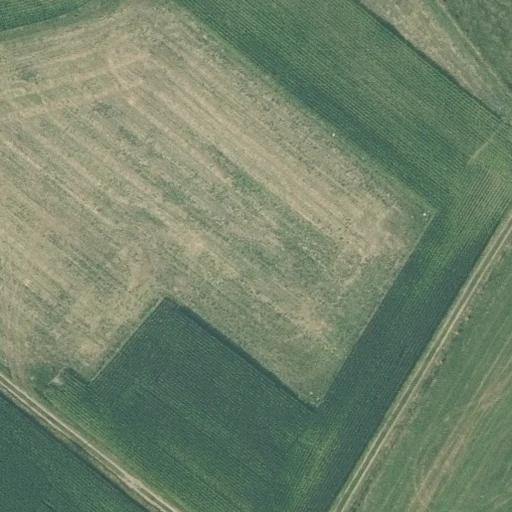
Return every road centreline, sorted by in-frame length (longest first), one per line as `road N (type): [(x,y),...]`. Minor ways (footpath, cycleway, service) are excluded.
road 1 (residential): [(346,511),(511,233)]
road 2 (residential): [(0,373),(172,511)]
